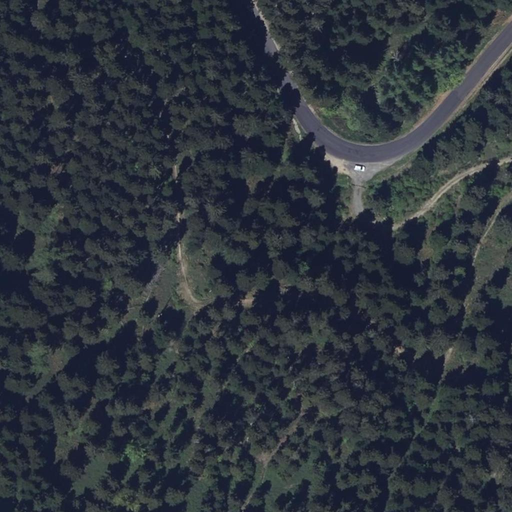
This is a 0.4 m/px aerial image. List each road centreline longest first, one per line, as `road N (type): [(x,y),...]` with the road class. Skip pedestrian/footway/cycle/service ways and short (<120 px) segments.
road 1 (secondary): [(511,30),(423,133),(404,147),(364,155),(313,128),(245,0)]
road 2 (track): [(364,155),(351,204),(369,224),(406,222),(453,179),(511,153)]
road 3 (track): [(0,123),(37,0)]
